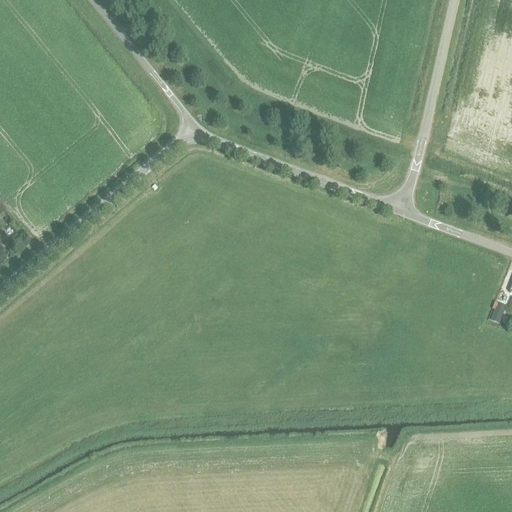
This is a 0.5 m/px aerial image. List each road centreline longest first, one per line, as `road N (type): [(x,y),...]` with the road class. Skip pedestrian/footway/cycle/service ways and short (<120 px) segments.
road 1 (track): [(226,96),(511,202)]
road 2 (unclassified): [(0,292),(194,130)]
road 3 (tertiary): [(401,211),(194,130)]
road 4 (unclassified): [(401,211),(452,0)]
road 5 (tertiary): [(194,130),(92,0)]
road 6 (track): [(146,0),(226,96)]
